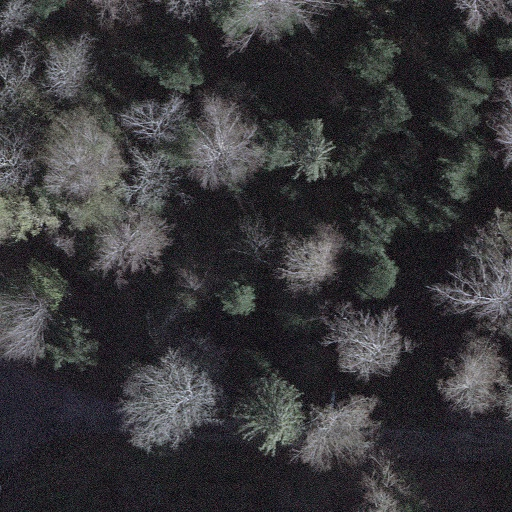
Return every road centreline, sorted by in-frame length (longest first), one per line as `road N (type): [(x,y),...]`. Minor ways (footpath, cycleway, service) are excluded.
road 1 (track): [(40,471),(285,488),(511,492)]
road 2 (residential): [(0,380),(29,415),(40,471),(30,511)]
